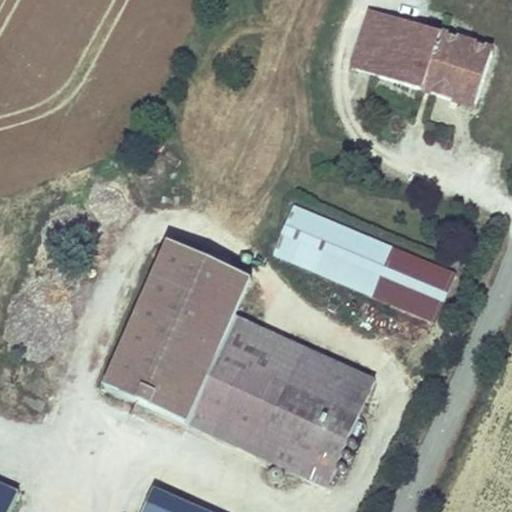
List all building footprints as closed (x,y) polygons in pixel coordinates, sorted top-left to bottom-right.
[(467,34),(481,0),(443,0),(435,21),(467,34)] [(365,158),(406,170),(415,146),(447,157),(462,111),(384,90),(365,158)] [(415,146),(406,170),(490,197),(511,128),(511,127),(462,111),(447,157),(415,146)] [(182,155),(195,155),(196,131),(183,130),(182,155)] [(279,204),(262,251),(422,325),(443,279),(279,204)] [(238,269),(157,230),(87,371),(311,480),(362,376),(220,306),(238,269)] [(0,511),(6,511),(17,484),(0,477),(0,511)] [(192,511),(142,486),(127,511),(192,511)]
